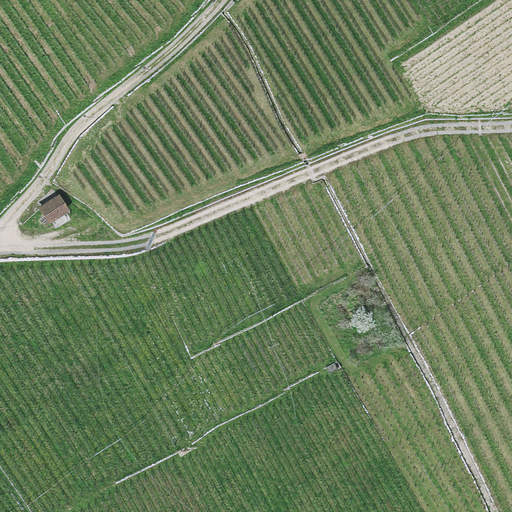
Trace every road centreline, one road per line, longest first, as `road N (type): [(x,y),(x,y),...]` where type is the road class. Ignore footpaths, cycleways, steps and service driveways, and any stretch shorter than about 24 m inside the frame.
road 1 (track): [(0,248),(150,239),(375,144),(511,123)]
road 2 (track): [(0,225),(72,132),(218,0)]
